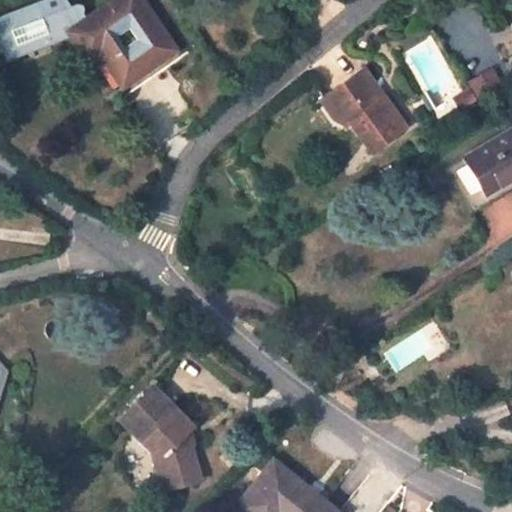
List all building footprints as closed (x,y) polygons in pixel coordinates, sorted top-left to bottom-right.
[(174,50),(140,0),(110,0),(83,18),(75,5),(57,12),(52,0),(28,0),(0,11),(0,31),(7,51),(50,34),(63,26),(66,30),(86,59),(97,52),(120,85),(148,66),(174,50)] [(410,118),(369,58),(333,83),(352,114),(357,111),(377,140),(410,118)] [(326,88),(345,118),(352,114),(333,83),(326,88)] [(511,174),(511,127),(443,169),(464,203),(511,174)] [(511,186),(511,174),(464,203),(469,211),(511,186)] [(0,373),(18,358),(0,337),(0,373)] [(369,362),(361,367),(368,379),(377,374),(369,362)] [(190,425),(153,388),(120,420),(151,449),(159,458),(164,458),(171,486),(197,479),(185,430),(190,425)] [(159,489),(171,486),(164,458),(159,458),(151,449),(159,489)] [(334,511),(272,461),(234,507),(241,511),(334,511)]
